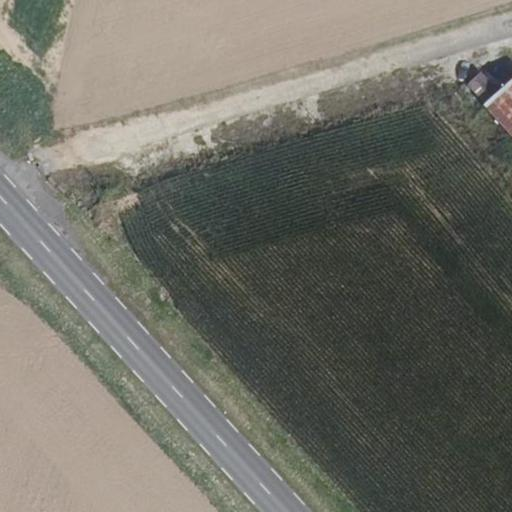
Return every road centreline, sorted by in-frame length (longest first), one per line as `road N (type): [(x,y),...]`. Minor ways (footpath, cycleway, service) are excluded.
road 1 (unclassified): [(7,207),(87,151),(511,36)]
road 2 (primary): [(288,511),(7,207)]
